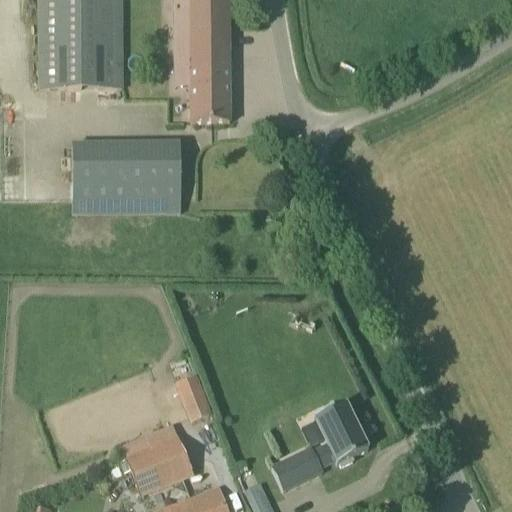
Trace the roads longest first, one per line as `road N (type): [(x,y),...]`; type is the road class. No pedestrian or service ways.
road 1 (unclassified): [(471,511),(327,211),(315,169),(316,132)]
road 2 (unclassified): [(316,132),(397,103),(511,37)]
road 3 (unclassified): [(316,132),(299,114),(274,0)]
